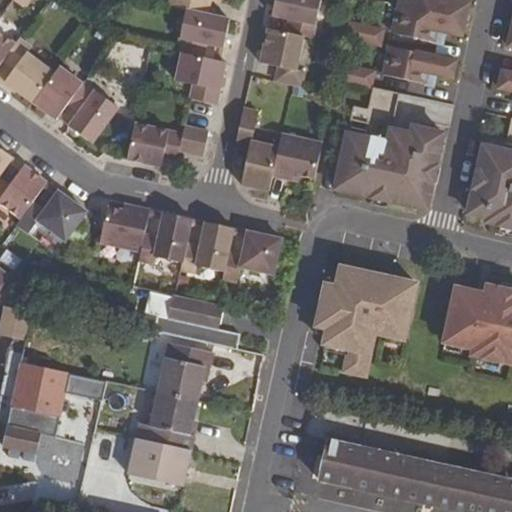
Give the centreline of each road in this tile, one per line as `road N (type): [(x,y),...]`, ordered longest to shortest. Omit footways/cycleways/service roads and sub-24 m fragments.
road 1 (residential): [(440,239),(489,0)]
road 2 (residential): [(0,112),(104,185),(212,210)]
road 3 (residential): [(258,0),(212,210)]
road 4 (residential): [(440,239),(336,226),(324,236),(300,327)]
road 5 (residential): [(265,511),(300,327)]
